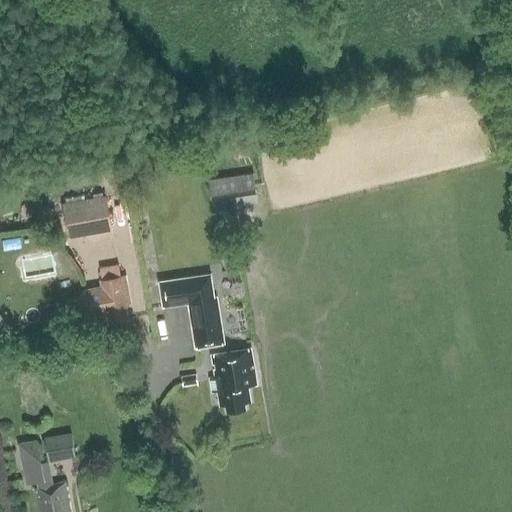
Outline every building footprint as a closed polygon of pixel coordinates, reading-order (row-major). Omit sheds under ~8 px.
[(256,191),(254,173),(209,179),(211,198),(256,191)] [(105,195),(61,203),(68,239),(112,230),(105,195)] [(128,320),(125,304),(131,303),(125,275),(118,277),(116,267),(101,270),(102,279),(100,279),(101,286),(85,289),(78,299),(81,312),(89,318),(107,315),(109,323),(128,320)] [(187,304),(194,349),(224,344),(216,296),(214,296),(210,273),(158,281),(162,308),(187,304)] [(219,391),(221,406),(226,405),(227,411),(247,408),(246,401),(249,400),(247,385),(256,384),(250,347),(213,355),(216,377),(210,378),(213,392),(219,391)] [(195,375),(181,377),(182,385),(197,383),(195,375)] [(44,439),(44,440),(48,461),(75,456),(70,434),(44,439)] [(41,464),(36,440),(18,444),(25,483),(32,482),(35,488),(34,488),(38,511),(70,511),(64,482),(50,484),(46,463),(41,464)]
